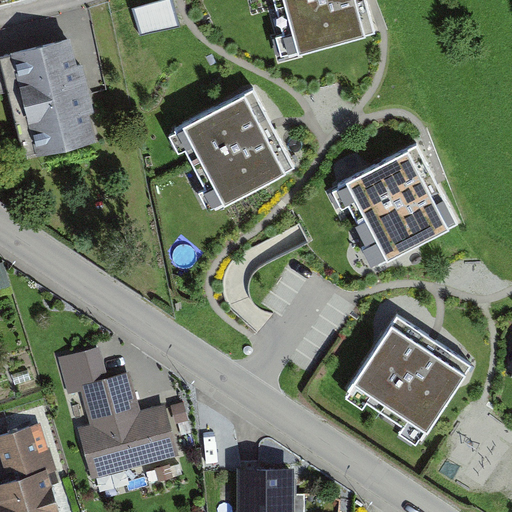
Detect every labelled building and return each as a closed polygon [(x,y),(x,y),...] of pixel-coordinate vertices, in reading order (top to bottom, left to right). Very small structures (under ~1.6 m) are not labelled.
[(173,0),(158,0),(132,7),(141,38),(180,23),(173,0)] [(275,0),(290,52),(376,29),(368,0),(275,0)] [(37,150),(96,136),(71,33),(12,47),(12,50),(36,147),(37,150)] [(36,147),(12,50),(0,53),(0,90),(9,89),(24,150),(36,147)] [(216,205),(296,164),(255,85),(175,126),(216,205)] [(459,222),(418,143),(338,185),(380,263),(459,222)] [(422,438),(472,364),(398,315),(349,389),(422,438)] [(99,349),(63,358),(92,479),(175,459),(162,405),(140,411),(130,371),(106,377),(99,349)] [(32,426),(0,435),(0,455),(8,482),(0,484),(0,511),(57,511),(47,476),(60,472),(53,448),(39,452),(32,426)] [(289,511),(290,472),(235,471),(235,511),(289,511)]
